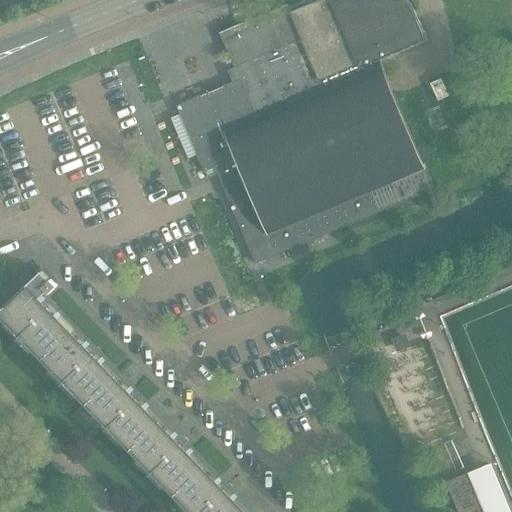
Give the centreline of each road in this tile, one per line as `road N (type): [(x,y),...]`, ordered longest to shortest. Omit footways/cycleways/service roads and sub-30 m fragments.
road 1 (residential): [(328,511),(88,264),(64,215),(0,237)]
road 2 (tertiary): [(144,0),(0,58)]
